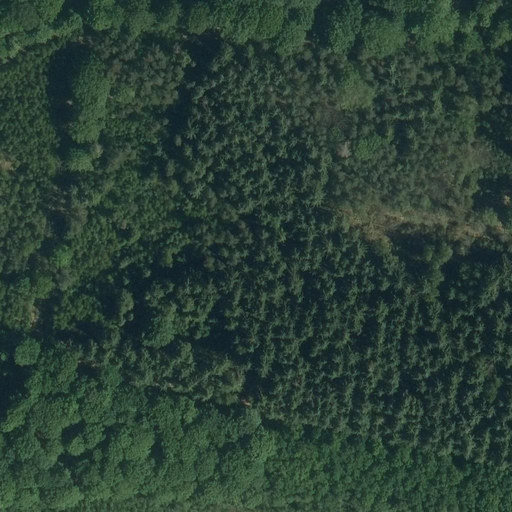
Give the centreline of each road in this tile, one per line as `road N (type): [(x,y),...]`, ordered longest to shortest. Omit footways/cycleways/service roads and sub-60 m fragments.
road 1 (track): [(0,352),(511,464)]
road 2 (track): [(343,0),(511,5)]
